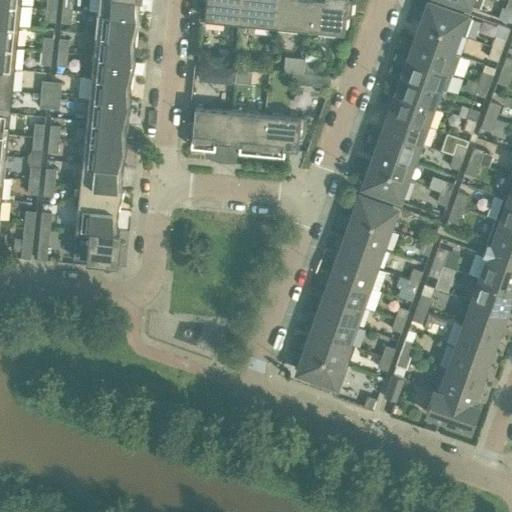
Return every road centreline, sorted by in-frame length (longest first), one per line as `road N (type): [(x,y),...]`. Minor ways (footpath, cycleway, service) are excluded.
road 1 (residential): [(472,469),(252,389)]
road 2 (residential): [(313,199),(387,0)]
road 3 (residential): [(252,389),(313,199)]
road 4 (residential): [(162,185),(182,0)]
road 5 (residential): [(252,389),(146,353),(132,334),(129,301)]
road 6 (residential): [(313,199),(162,185)]
road 7 (residential): [(129,301),(0,287)]
road 8 (residential): [(129,301),(150,282),(162,185)]
